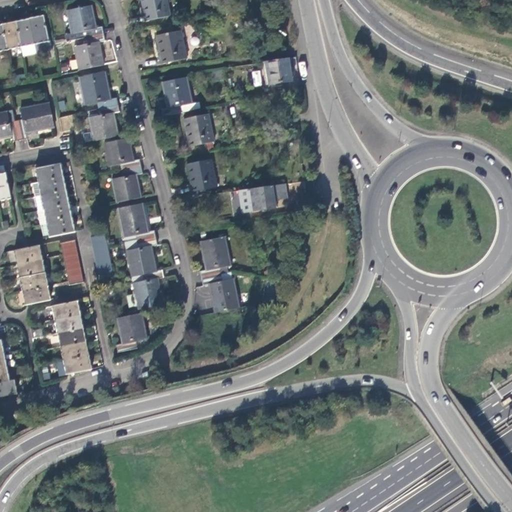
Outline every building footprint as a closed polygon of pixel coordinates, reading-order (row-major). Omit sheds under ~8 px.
[(141,0),(146,21),(171,16),(167,0),(141,0)] [(81,37),(102,33),(100,25),(94,27),(89,4),(64,9),(69,33),(63,34),(64,41),(81,37)] [(53,49),(51,38),(45,39),(41,15),(28,18),(34,53),(53,49)] [(21,55),(34,53),(28,18),(14,20),(19,46),(21,55)] [(19,46),(14,20),(0,23),(5,49),(19,46)] [(156,36),(161,65),(185,61),(180,32),(156,36)] [(104,41),(102,33),(81,37),(83,44),(71,46),(76,69),(103,63),(98,42),(104,41)] [(294,70),(292,57),(265,61),(268,85),(291,82),(290,71),(294,70)] [(260,70),(252,71),(254,87),(262,85),(260,70)] [(110,99),(105,72),(78,77),(84,105),(96,102),(97,109),(118,105),(116,98),(110,99)] [(181,112),(198,108),(197,103),(190,104),(185,78),(159,84),(165,109),(159,110),(161,117),(181,112)] [(23,133),(52,127),(47,102),(17,108),(20,119),(13,120),(17,141),(24,139),(23,133)] [(119,112),(118,105),(97,109),(99,116),(87,118),(91,141),(118,136),(113,113),(119,112)] [(10,142),(17,141),(13,120),(6,122),(4,111),(0,111),(0,137),(8,135),(10,142)] [(182,119),(188,146),(213,141),(208,114),(182,119)] [(70,115),(59,117),(61,131),(73,129),(70,115)] [(119,171),(139,167),(138,159),(131,161),(126,138),(102,143),(107,165),(118,163),(119,171)] [(185,163),(191,192),(216,187),(211,158),(185,163)] [(33,169),(36,182),(62,177),(59,163),(33,169)] [(140,174),(139,167),(119,171),(120,178),(109,180),(114,203),(139,197),(134,175),(140,174)] [(0,199),(8,198),(3,172),(0,172),(0,199)] [(62,177),(36,182),(39,197),(65,191),(62,177)] [(39,197),(36,182),(30,184),(33,198),(34,198),(39,197)] [(283,184),(270,186),(272,201),(285,199),(283,184)] [(270,186),(237,190),(238,196),(240,212),(255,210),(255,213),(271,211),(271,208),(273,208),(272,201),(270,186)] [(237,190),(225,192),(210,194),(211,200),(238,196),(237,190)] [(65,191),(39,197),(42,210),(68,205),(65,191)] [(39,197),(34,198),(37,211),(42,210),(39,197)] [(146,232),(140,204),(115,209),(122,238),(133,235),(134,243),(153,239),(152,231),(146,232)] [(68,205),(42,210),(45,224),(71,218),(68,205)] [(42,210),(37,211),(39,225),(40,225),(45,224),(42,210)] [(47,235),(48,237),(74,232),(71,218),(45,224),(47,235)] [(104,239),(103,232),(89,235),(90,242),(104,239)] [(133,235),(122,238),(123,245),(134,243),(133,235)] [(229,267),(222,238),(197,244),(203,272),(196,273),(198,280),(220,276),(218,269),(229,267)] [(74,246),(72,239),(57,242),(59,249),(74,246)] [(106,247),(104,239),(90,242),(92,250),(106,247)] [(155,246),(153,239),(134,243),(136,250),(124,252),(130,277),(142,275),(155,272),(150,247),(155,246)] [(134,243),(123,245),(124,252),(136,250),(134,243)] [(39,252),(38,244),(11,250),(14,263),(41,258),(39,252)] [(75,253),(74,246),(59,249),(60,256),(75,253)] [(107,254),(106,247),(92,250),(93,257),(107,254)] [(77,260),(75,253),(60,256),(62,264),(77,260)] [(109,261),(107,254),(93,257),(95,264),(109,261)] [(42,265),(41,258),(14,263),(17,277),(43,272),(42,265)] [(79,267),(77,260),(62,264),(63,271),(79,267)] [(110,269),(109,261),(95,264),(96,272),(110,269)] [(65,278),(80,274),(79,267),(63,271),(65,278)] [(229,267),(218,269),(220,276),(230,274),(229,267)] [(98,278),(112,275),(110,269),(96,272),(98,278)] [(161,271),(155,272),(142,275),(143,281),(131,283),(136,309),(161,304),(156,279),(162,278),(161,271)] [(45,280),(43,272),(17,277),(20,290),(46,285),(45,280)] [(66,284),(82,281),(80,274),(65,278),(66,284)] [(230,274),(220,276),(221,284),(232,282),(230,274)] [(142,275),(130,277),(131,283),(143,281),(142,275)] [(220,276),(198,280),(200,289),(206,287),(212,315),(238,310),(232,282),(221,284),(220,276)] [(20,290),(23,304),(49,298),(48,295),(46,285),(20,290)] [(79,313),(76,299),(51,304),(54,319),(79,313)] [(82,326),(79,313),(54,319),(57,332),(82,326)] [(146,340),(140,313),(116,318),(121,343),(115,344),(117,351),(135,348),(134,342),(146,340)] [(85,341),(82,326),(57,332),(60,346),(85,341)] [(85,341),(60,346),(63,360),(88,355),(85,341)] [(88,355),(63,360),(65,373),(90,367),(88,355)] [(0,367),(0,382),(10,380),(7,366),(0,367)] [(0,395),(16,392),(14,379),(10,380),(0,382),(0,395)]
